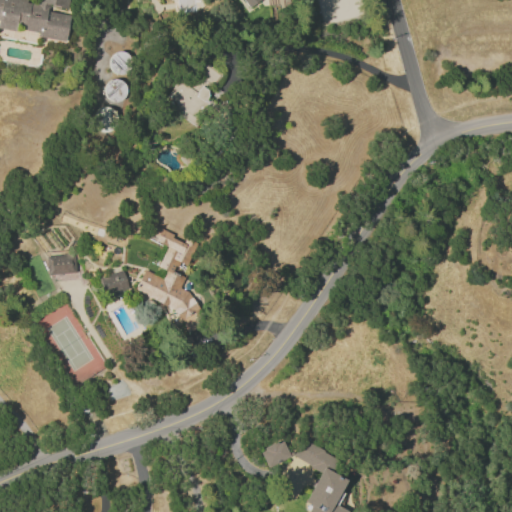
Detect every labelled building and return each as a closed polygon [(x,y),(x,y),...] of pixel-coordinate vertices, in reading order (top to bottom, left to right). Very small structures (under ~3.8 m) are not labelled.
[(37,0),(37,4),(27,2),(26,0),(0,0),(0,28),(13,31),(14,28),(37,31),(36,37),(64,41),(68,15),(49,12),(50,0),(63,0),(68,1),(67,0),(37,0)] [(129,89),(110,76),(100,92),(118,104),(129,89)] [(197,127),(210,103),(204,100),(210,91),(200,86),(196,92),(175,81),(165,99),(175,104),(170,112),(197,127)] [(133,290),(184,318),(183,329),(197,331),(200,327),(202,305),(176,291),(184,277),(178,276),(172,272),(176,264),(184,264),(191,252),(192,242),(184,237),(182,243),(171,237),(171,234),(151,223),(145,236),(166,248),(156,267),(164,271),(163,279),(160,278),(144,270),(133,290)] [(75,271),(72,252),(44,257),(48,276),(75,271)] [(99,275),(102,296),(126,292),(123,272),(99,275)] [(319,471),(304,502),(310,505),(306,511),(344,511),(346,510),(333,504),(345,479),(328,471),(335,456),(300,439),(291,457),(319,471)] [(266,467),(288,457),(280,440),(258,450),(266,467)]
